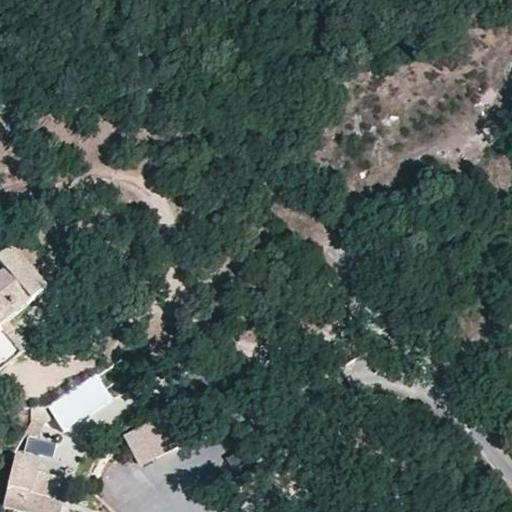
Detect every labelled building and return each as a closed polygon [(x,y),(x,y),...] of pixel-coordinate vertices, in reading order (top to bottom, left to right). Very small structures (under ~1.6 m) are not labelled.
[(47,290),(12,248),(0,256),(0,264),(5,271),(0,275),(0,372),(23,355),(0,328),(47,290)] [(65,432),(112,403),(95,376),(47,405),(65,432)] [(186,444),(172,413),(121,437),(135,467),(186,444)] [(44,421),(32,421),(26,433),(28,434),(29,434),(33,435),(36,435),(40,434),(43,431),(44,428),(44,426),(44,421)] [(48,503),(55,477),(37,472),(40,463),(17,457),(8,489),(3,509),(14,511),(61,511),(62,508),(48,503)]
